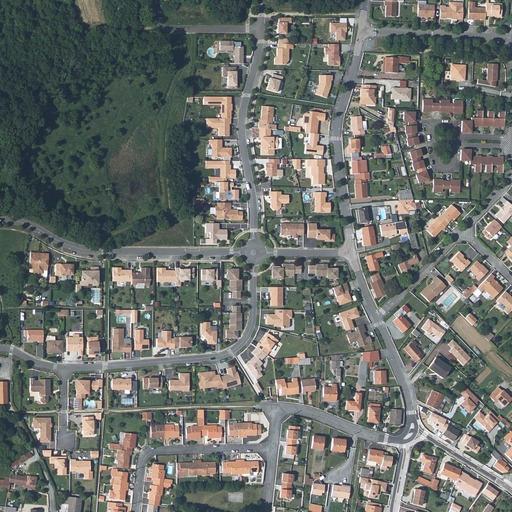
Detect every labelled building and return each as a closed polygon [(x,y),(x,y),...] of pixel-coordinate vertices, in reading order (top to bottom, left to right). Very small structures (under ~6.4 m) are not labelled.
[(479,21),(484,21),(484,16),(484,7),(473,7),(473,1),(468,1),(467,7),(467,19),(479,20),(479,21)] [(439,5),(439,18),(444,18),(450,18),(456,18),(455,19),(460,20),(461,8),(460,8),(460,3),(449,2),(448,7),(445,7),(445,5),(439,5)] [(418,4),(417,15),(424,16),(428,16),(433,16),(434,4),(425,4),(418,4)] [(484,7),(484,16),(495,17),(495,18),(499,18),(500,5),(487,4),(485,4),(484,7)] [(277,23),(277,34),(286,34),(286,23),(291,23),(291,18),(279,18),(279,23),(277,23)] [(345,40),(345,35),(345,32),(346,32),(346,23),(330,23),(330,32),(336,32),(336,40),(345,40)] [(234,42),(219,42),(219,51),(232,51),(232,50),(234,50),(234,51),(234,64),(242,64),(242,47),(240,47),(240,42),(236,42),(236,44),(234,44),(234,42)] [(293,49),(293,44),(288,44),(278,44),(278,48),(277,48),(277,56),(274,58),(274,65),(286,65),(286,63),(288,61),(288,49),(293,49)] [(328,65),(340,65),(340,57),(339,57),(337,57),(337,55),(339,54),(339,44),(328,44),(328,48),(325,48),(325,54),(328,54),(328,65)] [(398,58),(385,58),(384,72),(397,73),(397,63),(407,64),(407,62),(407,58),(398,57),(398,58)] [(464,81),(465,65),(450,64),(449,80),(464,81)] [(496,81),(496,64),(487,64),(486,86),(494,87),(495,81),(496,81)] [(235,72),(235,68),(222,67),(222,77),(227,77),(227,88),(236,89),(236,80),(235,80),(235,78),(235,72)] [(266,90),(276,93),(279,81),(281,82),(283,77),(272,74),(271,79),(269,78),(266,90)] [(316,95),(325,98),(327,92),(328,93),(330,85),(331,80),(332,80),(332,75),(319,75),(319,83),(316,95)] [(375,85),(365,85),(364,89),(361,89),(360,89),(359,96),(361,96),(361,98),(361,99),(360,104),(374,104),(374,97),(372,96),(373,90),(375,90),(375,85)] [(391,94),(391,99),(410,100),(411,88),(392,88),(392,94),(391,94)] [(230,119),(230,113),(230,110),(231,110),(231,105),(230,105),(230,98),(209,97),(209,105),(220,105),(220,113),(221,113),(221,119),(230,119)] [(423,99),(422,112),(430,112),(430,110),(441,111),(441,112),(448,113),(448,111),(454,111),(454,113),(461,113),(462,100),(453,100),(452,103),(449,103),(449,100),(439,99),(439,103),(432,103),(432,99),(423,99)] [(259,120),(258,128),(259,128),(270,129),(275,130),(276,125),(271,125),(273,107),(262,106),(260,120),(259,120)] [(503,127),(504,111),(498,111),(498,118),(493,119),(493,111),(487,111),(487,118),(482,118),(482,111),(476,111),(476,118),(471,118),(470,121),(461,121),(461,132),(470,132),(470,126),(503,127)] [(306,125),(305,133),(310,134),(317,134),(318,125),(319,121),(325,121),(325,114),(319,113),(310,112),(310,114),(306,114),(304,115),(303,125),(306,125)] [(414,122),(414,112),(403,112),(403,121),(408,122),(408,127),(404,127),(405,134),(407,134),(407,138),(406,139),(408,146),(417,144),(418,144),(417,137),(415,137),(414,133),(415,133),(415,126),(417,126),(416,122),(414,122)] [(354,135),(364,134),(364,130),(362,130),(361,121),(361,116),(351,117),(352,131),(353,131),(354,135)] [(230,124),(230,119),(221,119),(206,119),(206,128),(218,128),(218,136),(228,136),(229,129),(228,128),(228,124),(229,124),(230,124)] [(270,129),(259,128),(259,138),(261,138),(261,141),(262,142),(262,143),(261,143),(261,155),(273,155),(274,149),(277,149),(277,138),(270,138),(270,129)] [(323,147),(317,146),(317,144),(317,142),(318,142),(319,134),(317,134),(310,134),(309,145),(306,145),(305,153),(322,155),(323,147)] [(350,149),(348,149),(349,153),(359,152),(358,139),(349,139),(350,144),(350,149)] [(221,140),(209,140),(209,144),(211,144),(211,157),(231,158),(231,148),(221,148),(219,148),(219,144),(221,144),(221,140)] [(418,150),(409,152),(411,160),(412,160),(414,163),(412,163),(414,170),(417,169),(419,173),(416,175),(419,183),(429,179),(425,171),(426,170),(425,167),(422,160),(421,160),(420,157),(422,156),(420,150),(418,150)] [(496,173),(502,173),(502,157),(469,156),(469,150),(460,150),(460,160),(469,161),(469,165),(474,165),(474,172),(479,172),(479,165),(485,165),(485,172),(491,173),(491,165),(497,165),(496,173)] [(265,171),(266,171),(266,177),(277,177),(277,176),(277,170),(277,164),(279,164),(279,160),(268,159),(268,164),(265,164),(265,171)] [(325,160),(307,160),(307,166),(311,166),(311,174),(313,176),(313,183),(325,183),(325,176),(323,176),(323,174),(323,167),(325,167),(325,160)] [(358,179),(366,179),(368,179),(369,179),(369,173),(366,173),(365,160),(351,162),(352,174),(354,174),(358,174),(358,179)] [(229,165),(219,165),(219,169),(219,178),(219,179),(226,179),(235,179),(235,170),(230,170),(229,170),(229,165)] [(358,179),(355,180),(356,198),(367,197),(366,179),(358,179)] [(441,179),(433,179),(433,187),(432,187),(432,192),(442,192),(442,189),(450,189),(450,192),(459,193),(459,180),(451,180),(451,181),(441,181),(441,179)] [(218,199),(238,199),(238,190),(231,190),(231,187),(232,187),(232,183),(226,182),(214,182),(214,187),(218,187),(218,199)] [(413,200),(410,190),(407,190),(398,191),(399,201),(413,200)] [(280,192),(269,192),(269,196),(270,196),(270,200),(271,200),(271,202),(270,203),(270,208),(273,211),(277,211),(280,208),(280,203),(286,203),(288,203),(288,195),(280,195),(280,192)] [(314,193),(314,197),(315,197),(315,202),(315,206),(315,213),(330,213),(330,203),(325,203),(324,203),(324,201),(325,200),(325,197),(326,197),(326,193),(314,193)] [(397,201),(399,215),(410,214),(409,211),(416,210),(415,208),(413,202),(413,200),(399,201),(397,201)] [(511,213),(511,206),(507,201),(504,204),(505,205),(502,208),(500,210),(495,216),(503,223),(511,213)] [(227,208),(230,208),(230,203),(217,203),(217,207),(215,207),(214,208),(214,214),(215,215),(217,215),(217,219),(229,219),(230,220),(242,220),(242,212),(237,212),(237,210),(230,210),(230,211),(229,211),(228,211),(227,210),(227,208)] [(440,214),(436,218),(436,219),(444,227),(448,222),(452,218),(454,219),(459,213),(451,205),(441,215),(440,214)] [(368,222),(366,208),(357,209),(359,223),(368,222)] [(442,230),(445,227),(444,227),(436,219),(426,230),(433,238),(441,229),(442,230)] [(500,227),(493,220),(482,232),(489,239),(500,227)] [(406,232),(406,228),(404,221),(398,223),(393,224),(383,226),(382,226),(384,237),(386,236),(387,238),(393,237),(393,236),(397,235),(396,230),(400,229),(401,233),(406,232)] [(217,228),(218,228),(218,224),(206,224),(205,233),(209,233),(209,240),(226,240),(226,230),(218,230),(217,230),(217,228)] [(292,239),(297,239),(297,236),(297,224),(280,224),(280,236),(292,236),(292,239)] [(316,224),(307,224),(307,238),(316,238),(316,239),(317,240),(325,240),(328,240),(328,242),(334,242),(334,234),(329,234),(329,230),(316,230),(316,224)] [(414,232),(410,233),(408,227),(406,228),(406,232),(412,249),(418,247),(414,234),(414,232)] [(375,244),(373,230),(362,231),(363,246),(375,244)] [(462,271),(470,262),(467,259),(466,260),(463,257),(462,256),(463,255),(459,251),(451,260),(462,271)] [(379,268),(377,261),(376,258),(380,257),(382,256),(381,252),(365,256),(369,271),(379,268)] [(37,274),(39,254),(30,253),(29,270),(32,271),(32,274),(37,274)] [(416,253),(413,253),(414,257),(398,264),(402,274),(407,272),(406,270),(412,268),(410,265),(418,262),(418,261),(417,257),(416,253)] [(39,254),(37,274),(43,274),(43,271),(47,272),(48,254),(39,254)] [(485,268),(476,261),(469,268),(477,276),(476,277),(479,280),(488,271),(485,268)] [(67,265),(65,265),(60,265),(60,264),(55,264),(55,276),(60,276),(60,275),(72,275),(72,265),(67,265)] [(300,267),(293,267),(293,265),(282,265),(282,268),(282,270),(273,270),(273,272),(272,272),(272,280),(281,280),(281,277),(293,277),(293,274),(300,274),(300,267)] [(308,266),(308,274),(315,274),(315,276),(326,276),(326,279),(336,279),(337,272),(334,272),(334,269),(327,269),(327,265),(321,265),(321,266),(315,266),(308,266)] [(98,286),(98,268),(91,267),(91,270),(91,271),(87,271),(81,271),(81,281),(81,284),(87,284),(93,284),(93,286),(98,286)] [(121,270),(121,268),(112,268),(112,282),(131,282),(131,273),(131,270),(122,271),(122,270),(121,270)] [(139,274),(138,273),(131,273),(131,282),(131,285),(135,285),(135,283),(143,283),(143,286),(149,286),(149,268),(140,268),(140,273),(140,274),(139,274)] [(175,282),(175,271),(165,271),(165,268),(157,268),(157,282),(175,282)] [(175,271),(175,282),(180,282),(185,282),(185,281),(190,281),(190,278),(195,278),(195,268),(189,268),(189,270),(185,270),(179,270),(179,268),(175,268),(175,271)] [(216,288),(220,288),(220,280),(216,280),(217,269),(213,269),(213,270),(209,270),(201,270),(201,281),(216,281),(216,288)] [(240,292),(241,292),(241,280),(237,280),(237,277),(237,272),(234,272),(234,270),(226,270),(226,280),(229,280),(229,292),(232,292),(232,299),(240,299),(240,292)] [(378,273),(371,276),(373,282),(370,283),(376,297),(386,293),(378,273)] [(494,276),(491,273),(480,285),(493,298),(503,288),(497,283),(498,282),(496,281),(493,278),(494,276)] [(445,278),(450,283),(453,280),(448,275),(445,278)] [(433,282),(429,286),(428,285),(420,293),(429,302),(435,296),(435,297),(445,286),(435,277),(431,281),(433,282)] [(87,286),(87,284),(81,284),(81,281),(79,281),(79,285),(76,285),(76,290),(81,290),(81,286),(87,286)] [(346,283),(332,288),(338,306),(351,301),(347,291),(348,290),(346,283)] [(282,288),(268,287),(268,292),(270,292),(270,296),(271,297),(271,299),(270,299),(270,306),(282,306),(282,288)] [(469,290),(463,296),(466,299),(472,293),(469,290)] [(508,294),(505,291),(496,300),(499,303),(499,305),(508,314),(511,309),(511,299),(507,294),(508,294)] [(397,325),(396,326),(402,333),(410,325),(402,316),(409,310),(404,305),(393,314),(396,317),(393,320),(397,325)] [(229,324),(241,324),(241,320),(239,320),(239,313),(239,306),(232,306),(232,313),(229,313),(229,315),(229,318),(229,324)] [(345,331),(354,328),(352,323),(351,323),(350,321),(351,320),(359,317),(356,307),(339,313),(339,314),(338,316),(340,321),(342,322),(345,331)] [(276,318),(274,315),(266,315),(266,324),(274,324),(274,327),(281,327),(281,328),(287,328),(289,326),(289,319),(291,319),(291,310),(278,310),(278,317),(276,318)] [(465,318),(472,325),(477,319),(470,312),(465,318)] [(420,328),(428,334),(430,332),(439,339),(445,331),(427,318),(420,328)] [(200,334),(207,340),(207,344),(216,344),(216,332),(211,331),(209,330),(209,326),(209,322),(201,322),(200,334)] [(241,324),(229,324),(229,331),(225,331),(225,339),(235,339),(235,335),(237,335),(237,331),(241,331),(241,324)] [(369,336),(366,338),(365,335),(364,336),(363,333),(365,332),(363,325),(354,328),(356,331),(346,335),(349,343),(356,341),(358,348),(371,343),(369,336)] [(112,338),(112,340),(112,352),(130,352),(130,343),(123,343),(123,329),(113,329),(113,338),(112,338)] [(485,337),(490,332),(487,329),(482,334),(485,337)] [(139,348),(141,348),(148,348),(149,340),(143,339),(143,330),(135,330),(135,339),(135,350),(139,350),(139,348)] [(43,343),(43,331),(24,331),(24,335),(25,336),(25,337),(27,337),(27,342),(38,342),(38,343),(43,343)] [(156,339),(156,347),(167,348),(167,347),(170,347),(170,348),(170,349),(174,349),(174,347),(174,339),(170,339),(170,331),(162,331),(162,333),(161,339),(157,339),(156,339)] [(488,340),(493,335),(490,332),(485,337),(488,340)] [(256,347),(256,348),(252,352),(255,356),(252,359),(250,361),(249,361),(245,364),(251,375),(252,374),(255,380),(261,376),(259,371),(261,370),(259,366),(262,364),(260,361),(267,355),(269,351),(269,350),(273,343),(275,345),(278,340),(267,333),(259,344),(258,343),(256,347)] [(82,355),(82,337),(78,337),(72,337),(66,337),(66,351),(77,351),(77,355),(82,355)] [(186,348),(186,347),(190,347),(190,337),(179,337),(179,338),(174,338),(174,339),(174,347),(179,347),(179,348),(186,348)] [(417,344),(413,340),(403,348),(415,361),(422,355),(414,346),(417,344)] [(470,358),(452,340),(448,345),(452,349),(449,352),(463,365),(470,358)] [(63,353),(63,341),(46,341),(46,353),(63,353)] [(98,342),(97,342),(87,342),(87,355),(94,355),(98,355),(98,342)] [(378,360),(377,350),(369,351),(368,361),(371,361),(378,360)] [(435,357),(427,368),(442,378),(449,367),(435,357)] [(223,376),(219,377),(223,388),(223,389),(240,384),(237,372),(235,373),(234,367),(226,369),(228,375),(227,376),(224,377),(223,376)] [(385,371),(373,372),(374,385),(386,384),(385,371)] [(202,374),(198,374),(199,387),(206,386),(208,388),(217,387),(217,389),(223,388),(219,375),(214,375),(214,372),(209,372),(209,374),(202,374)] [(175,380),(169,380),(169,390),(181,390),(182,391),(188,391),(188,374),(179,373),(179,380),(179,381),(176,381),(175,380)] [(143,378),(142,388),(148,388),(148,387),(152,387),(152,388),(161,388),(161,377),(152,377),(151,378),(149,378),(148,378),(143,378)] [(275,380),(276,389),(280,388),(280,393),(287,393),(287,395),(298,393),(296,378),(291,379),(291,382),(285,383),(284,382),(283,378),(275,380)] [(116,379),(111,379),(111,390),(130,390),(130,379),(126,379),(122,379),(120,379),(119,379),(116,379)] [(33,381),(33,382),(33,389),(30,389),(30,393),(38,392),(38,396),(39,396),(40,401),(42,404),(45,404),(48,401),(48,396),(48,393),(49,393),(49,380),(38,380),(38,381),(34,381),(33,381)] [(301,392),(305,391),(315,390),(314,380),(300,381),(301,392)] [(74,398),(73,409),(81,409),(81,399),(84,399),(84,395),(88,395),(88,390),(97,390),(97,381),(76,381),(76,392),(75,398),(74,398)] [(256,382),(252,385),(257,393),(261,390),(256,382)] [(325,388),(323,388),(322,401),(335,401),(336,385),(331,384),(331,388),(325,388)] [(468,414),(477,404),(476,403),(479,400),(465,387),(459,393),(465,399),(460,406),(468,414)] [(496,399),(497,400),(503,407),(511,399),(502,390),(501,391),(497,387),(491,393),(493,394),(490,397),(494,401),(496,399)] [(450,404),(452,400),(450,399),(432,390),(425,404),(440,411),(445,400),(450,404)] [(354,393),(354,402),(345,401),(345,411),(359,412),(360,394),(354,393)] [(377,424),(379,409),(368,408),(367,423),(377,424)] [(390,409),(389,424),(399,425),(400,410),(390,409)] [(477,418),(476,419),(487,431),(493,425),(493,426),(499,420),(497,418),(490,411),(485,417),(484,416),(479,411),(475,415),(477,418)] [(446,419),(431,412),(428,419),(435,423),(433,426),(439,429),(439,430),(443,432),(444,429),(447,425),(447,424),(444,423),(446,419)] [(82,426),(82,436),(93,436),(93,421),(92,421),(92,417),(82,417),(82,426)] [(40,442),(49,442),(49,437),(50,437),(50,427),(50,424),(50,419),(33,418),(33,428),(40,428),(40,442)] [(203,427),(202,418),(196,419),(197,427),(185,427),(185,439),(200,439),(200,436),(203,436),(203,427)] [(242,438),(241,423),(236,424),(236,422),(227,422),(228,436),(238,436),(238,438),(242,438)] [(251,423),(241,423),(242,438),(245,437),(245,435),(256,435),(260,434),(260,426),(256,426),(256,425),(251,425),(251,423)] [(164,436),(164,426),(159,426),(159,424),(150,424),(150,428),(151,438),(160,438),(161,440),(164,440),(164,436)] [(173,425),(164,426),(164,436),(164,440),(168,440),(168,438),(178,438),(178,427),(173,427),(173,425)] [(447,425),(444,429),(443,432),(441,434),(452,440),(457,431),(447,425)] [(220,426),(203,427),(203,436),(206,436),(206,439),(220,438),(220,426)] [(287,430),(285,442),(295,443),(295,439),(296,431),(298,431),(299,427),(289,426),(289,430),(287,430)] [(511,446),(504,454),(511,461),(511,437),(511,435),(511,432),(510,431),(503,438),(511,446)] [(108,445),(108,450),(117,451),(131,452),(132,448),(134,449),(135,435),(125,434),(124,439),(122,438),(122,446),(119,446),(108,445)] [(469,437),(466,435),(461,442),(465,444),(464,445),(472,450),(476,453),(479,447),(476,445),(478,442),(469,436),(469,437)] [(321,449),(323,437),(312,436),(311,448),(321,449)] [(344,440),(332,438),(331,451),(342,452),(344,440)] [(295,443),(285,442),(284,454),(294,455),(295,443)] [(382,453),(383,452),(369,449),(368,461),(376,462),(377,463),(377,465),(380,465),(382,453)] [(500,455),(494,450),(490,454),(496,460),(499,457),(500,455)] [(117,468),(128,469),(129,455),(131,456),(131,452),(117,451),(116,459),(117,459),(117,468)] [(31,457),(29,453),(19,459),(21,463),(31,457)] [(388,453),(382,453),(380,465),(380,469),(384,470),(385,467),(390,468),(392,458),(387,457),(388,453)] [(436,458),(423,454),(421,459),(425,460),(425,462),(422,470),(431,473),(436,458)] [(66,476),(66,460),(58,460),(58,457),(49,457),(49,464),(54,464),(54,469),(57,469),(57,475),(66,476)] [(496,460),(493,465),(503,473),(507,468),(504,466),(506,463),(500,459),(501,458),(499,457),(496,460)] [(69,460),(69,471),(76,471),(78,472),(82,472),(83,474),(83,479),(91,479),(91,471),(89,471),(89,461),(75,461),(75,459),(69,460)] [(239,477),(239,460),(236,460),(236,462),(225,462),(225,464),(222,464),(222,473),(230,473),(230,475),(237,475),(237,477),(239,477)] [(243,460),(239,460),(239,477),(242,477),(242,475),(255,475),(255,472),(256,472),(256,462),(243,462),(243,460)] [(192,463),(176,463),(176,478),(188,477),(188,475),(196,475),(196,466),(196,461),(192,461),(192,463)] [(200,461),(196,461),(196,466),(196,475),(205,475),(205,473),(213,473),(213,463),(200,463),(200,461)] [(460,471),(460,470),(444,463),(440,474),(455,481),(457,476),(459,472),(460,471)] [(153,479),(152,482),(169,484),(171,484),(172,480),(163,480),(164,470),(163,470),(163,466),(152,465),(151,479),(153,479)] [(360,469),(359,476),(367,478),(368,470),(360,469)] [(113,485),(113,486),(128,488),(128,484),(126,484),(127,474),(117,473),(117,471),(112,470),(111,476),(114,476),(114,480),(113,485)] [(455,481),(454,484),(458,487),(457,488),(470,495),(470,494),(474,496),(481,483),(476,480),(476,481),(468,476),(460,471),(459,472),(457,476),(455,481)] [(282,474),(280,485),(290,486),(291,475),(282,474)] [(28,485),(29,476),(27,476),(27,477),(25,477),(10,475),(9,477),(8,486),(11,486),(12,487),(14,487),(15,486),(15,484),(26,485),(26,484),(28,485)] [(417,475),(416,481),(430,487),(432,483),(417,475)] [(36,477),(29,476),(28,485),(35,486),(36,477)] [(8,486),(9,477),(3,478),(3,481),(0,480),(0,487),(8,489),(8,486)] [(386,494),(388,484),(371,480),(371,483),(367,482),(367,479),(360,477),(359,484),(366,485),(364,490),(369,491),(367,498),(378,500),(380,492),(386,494)] [(317,479),(312,483),(310,495),(320,496),(321,493),(322,494),(323,486),(321,485),(317,479)] [(169,484),(152,482),(152,486),(149,486),(148,499),(149,500),(148,505),(157,506),(158,506),(158,500),(159,500),(160,497),(161,497),(162,487),(169,488),(169,484)] [(481,492),(492,500),(498,492),(487,484),(481,492)] [(290,486),(280,485),(279,497),(288,499),(290,486)] [(338,486),(332,485),(331,497),(336,498),(336,497),(348,498),(349,490),(350,486),(341,485),(341,487),(338,487),(338,486)] [(128,488),(113,486),(113,491),(110,491),(109,499),(124,501),(125,491),(127,492),(128,488)] [(414,489),(411,503),(421,505),(423,491),(414,489)] [(67,505),(66,511),(79,511),(81,499),(64,497),(63,504),(67,505)] [(379,507),(380,505),(367,502),(364,511),(378,511),(380,507),(379,507)] [(122,505),(108,503),(108,508),(111,509),(110,511),(125,511),(125,509),(122,509),(122,505)]
